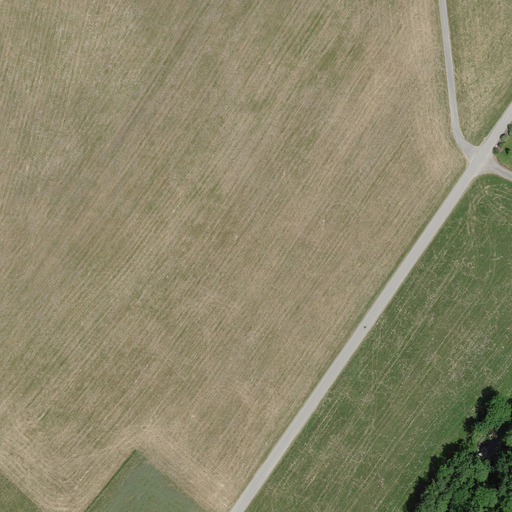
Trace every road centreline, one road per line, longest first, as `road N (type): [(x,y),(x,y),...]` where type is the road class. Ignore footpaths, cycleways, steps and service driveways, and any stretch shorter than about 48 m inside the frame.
road 1 (unclassified): [(235,511),(511,115)]
road 2 (track): [(441,0),(458,136),(511,174)]
